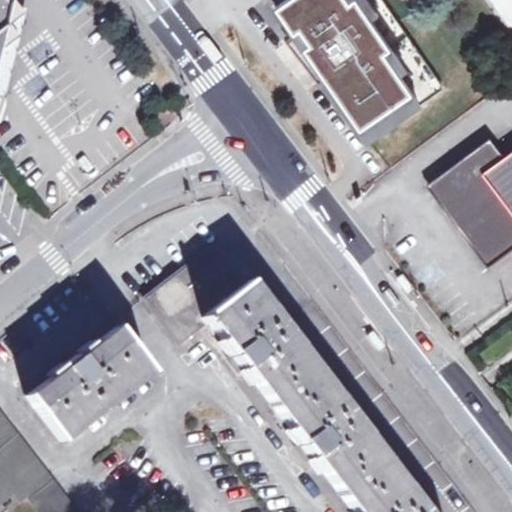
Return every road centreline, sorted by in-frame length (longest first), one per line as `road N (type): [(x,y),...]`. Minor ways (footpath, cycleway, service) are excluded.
road 1 (secondary): [(511,462),(255,131)]
road 2 (residential): [(0,303),(135,195),(255,131)]
road 3 (secondary): [(255,131),(157,0)]
road 4 (unknown): [(400,196),(485,319)]
road 5 (unknown): [(400,196),(511,112)]
